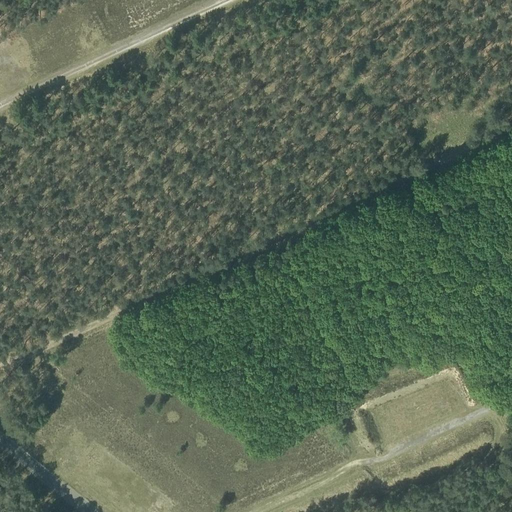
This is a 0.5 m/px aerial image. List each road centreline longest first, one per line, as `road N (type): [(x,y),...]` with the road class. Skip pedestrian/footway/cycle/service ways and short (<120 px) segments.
road 1 (track): [(511,403),(279,511)]
road 2 (track): [(221,0),(0,100)]
road 3 (track): [(0,429),(101,511)]
